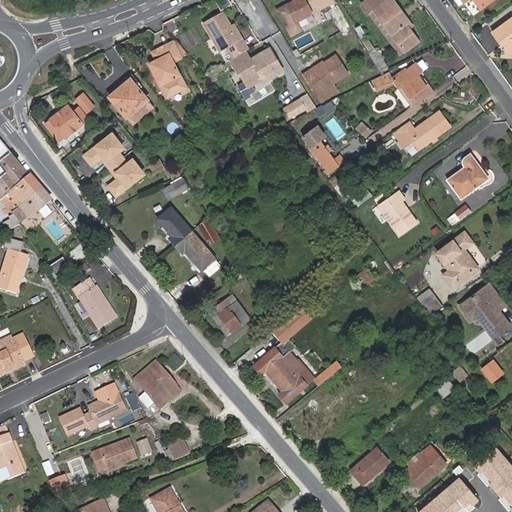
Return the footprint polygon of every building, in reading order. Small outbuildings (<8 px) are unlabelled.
[(298,22),(312,14),(305,0),(294,0),(288,3),(298,22)] [(333,0),(307,0),(314,13),(335,2),(333,0)] [(408,25),(409,25),(400,13),(403,11),(394,0),(388,0),(378,7),(373,0),(368,0),(362,4),(368,12),(372,10),(405,53),(420,42),(411,29),(408,25)] [(468,0),(473,0),(481,9),(493,0),(463,0),(465,2),(468,0)] [(339,5),(328,11),(341,33),(352,27),(339,5)] [(243,37),(236,40),(229,27),(235,23),(227,9),(205,23),(220,51),(225,48),(232,59),(246,51),(250,48),(243,37)] [(368,12),(401,56),(405,53),(372,10),(368,12)] [(411,29),(414,26),(403,11),(400,13),(409,25),(408,25),(411,29)] [(511,19),(492,33),(501,46),(503,44),(511,56),(511,55),(511,19)] [(185,88),(173,63),(181,59),(173,42),(158,49),(159,52),(153,56),(155,60),(149,63),(165,97),(185,88)] [(262,78),(265,82),(284,72),(271,48),(251,59),(246,51),(232,59),(239,71),(240,70),(249,86),(262,78)] [(382,71),(389,66),(379,50),(372,55),(382,71)] [(325,86),(333,81),(348,71),(337,54),(324,63),(305,76),(320,98),(329,92),(325,86)] [(304,74),(305,76),(324,63),(323,62),(304,74)] [(417,76),(421,73),(416,65),(401,75),(407,83),(417,76)] [(375,80),(378,89),(391,83),(388,74),(375,80)] [(402,88),(415,106),(433,93),(428,85),(425,87),(422,84),(417,76),(407,83),(401,75),(393,81),(399,90),(402,88)] [(134,125),(155,108),(150,102),(152,101),(132,77),(108,97),(119,109),(134,125)] [(322,101),(339,89),(333,81),(325,86),(329,92),(320,98),(322,101)] [(306,109),(312,106),(305,95),(299,98),(306,109)] [(292,118),(306,109),(299,98),(285,108),(292,118)] [(61,143),(84,124),(82,121),(86,118),(79,108),(74,112),(69,105),(51,119),(57,128),(52,132),(61,143)] [(440,112),(415,130),(409,122),(394,133),(405,148),(414,142),(420,149),(432,141),(437,137),(452,127),(440,112)] [(334,158),(322,141),(327,137),(320,126),(305,137),(330,172),(345,161),(340,154),(334,158)] [(367,137),(372,132),(366,126),(360,131),(367,137)] [(108,158),(120,150),(124,147),(113,133),(85,153),(90,161),(103,151),(108,158)] [(0,182),(9,176),(0,164),(0,162),(11,154),(12,153),(0,140),(0,182)] [(113,164),(124,156),(120,150),(108,158),(113,164)] [(118,170),(113,164),(108,158),(103,151),(90,161),(92,163),(102,155),(119,177),(108,185),(110,187),(123,178),(118,170)] [(0,162),(0,164),(9,176),(0,182),(0,188),(6,196),(29,176),(11,154),(0,162)] [(462,198),(481,184),(476,177),(484,172),(471,154),(464,159),(464,167),(448,180),(462,198)] [(118,170),(129,162),(124,156),(113,164),(118,170)] [(110,187),(115,194),(143,173),(133,159),(129,162),(118,170),(123,178),(110,187)] [(481,184),(489,179),(484,172),(476,177),(481,184)] [(0,202),(0,203),(3,201),(13,213),(23,205),(45,189),(42,187),(32,174),(29,176),(6,196),(0,188),(0,202)] [(164,190),(169,200),(190,188),(185,178),(164,190)] [(344,198),(349,194),(337,178),(332,182),(344,198)] [(54,200),(45,189),(23,205),(33,217),(54,200)] [(400,235),(418,221),(403,200),(405,198),(400,190),(378,205),(400,235)] [(28,221),(33,217),(23,205),(13,213),(22,224),(27,219),(28,221)] [(471,211),(466,205),(457,212),(461,219),(471,211)] [(203,271),(217,259),(173,206),(157,219),(171,236),(169,238),(183,254),(186,252),(203,271)] [(454,223),(461,219),(457,212),(450,217),(454,223)] [(213,243),(221,238),(209,217),(199,225),(213,243)] [(452,288),(479,268),(466,249),(475,243),(466,230),(436,252),(448,270),(443,275),(452,288)] [(0,277),(0,287),(16,293),(29,256),(21,253),(24,243),(9,238),(6,248),(10,249),(0,277)] [(74,246),(62,255),(72,270),(85,261),(74,246)] [(72,270),(78,277),(91,268),(85,261),(72,270)] [(229,336),(252,318),(248,312),(259,303),(242,281),(231,289),(229,287),(220,294),(225,301),(211,311),(229,336)] [(511,326),(495,304),(503,299),(491,283),(460,306),(471,320),(476,317),(479,317),(489,319),(500,334),(501,335),(508,333),(511,326)] [(109,302),(98,286),(96,288),(106,304),(109,302)] [(99,330),(118,317),(109,302),(106,304),(96,288),(79,299),(99,330)] [(419,301),(431,315),(443,306),(430,289),(417,299),(419,301)] [(308,384),(320,374),(311,363),(303,368),(290,353),(295,349),(288,340),(314,318),(303,306),(274,331),(283,342),(276,348),(275,347),(254,365),(262,376),(264,374),(279,393),(278,394),(286,404),(309,385),(308,384)] [(494,338),(500,334),(489,319),(479,317),(494,338)] [(24,360),(34,355),(24,335),(14,341),(24,360)] [(12,337),(0,343),(0,347),(14,341),(12,337)] [(4,370),(24,360),(14,341),(0,347),(0,375),(6,372),(4,370)] [(6,372),(25,363),(24,360),(4,370),(6,372)] [(162,408),(182,390),(157,361),(137,380),(147,391),(156,401),(162,408)] [(492,381),(501,375),(497,370),(500,367),(495,361),(484,370),(492,381)] [(262,376),(278,394),(279,393),(264,374),(262,376)] [(140,397),(148,408),(156,401),(147,391),(140,397)] [(98,427),(97,425),(128,411),(119,392),(89,406),(91,412),(84,416),(90,431),(98,427)] [(7,428),(0,430),(0,437),(9,433),(7,428)] [(0,470),(4,481),(25,472),(9,433),(0,437),(0,470)] [(175,460),(190,453),(183,437),(168,444),(175,460)] [(126,466),(125,463),(138,458),(130,439),(93,454),(100,472),(108,469),(115,467),(116,470),(126,466)] [(418,488),(447,463),(429,443),(400,468),(418,488)] [(375,444),(347,468),(361,485),(390,461),(375,444)] [(511,511),(511,463),(495,444),(470,465),(511,511)] [(460,476),(416,511),(463,511),(479,500),(460,476)] [(59,506),(74,500),(69,486),(54,492),(59,506)] [(185,511),(181,505),(179,501),(171,487),(153,497),(160,511),(185,511)] [(109,511),(104,500),(81,511),(109,511)] [(278,511),(269,500),(253,511),(278,511)]
